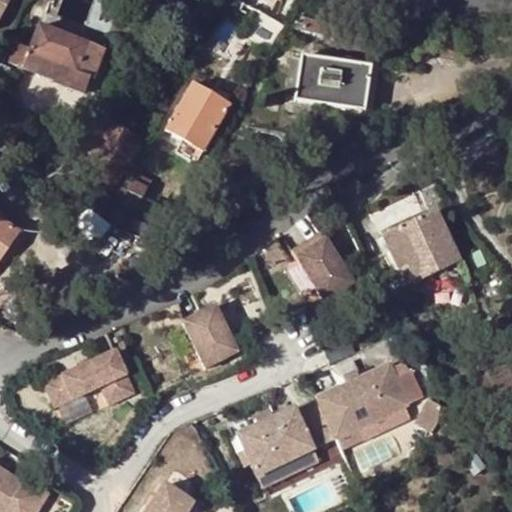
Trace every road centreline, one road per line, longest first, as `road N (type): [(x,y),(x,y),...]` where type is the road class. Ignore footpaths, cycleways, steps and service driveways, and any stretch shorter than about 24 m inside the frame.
road 1 (residential): [(511,88),(373,156),(263,241),(183,286),(0,366)]
road 2 (residential): [(106,496),(164,422),(271,372)]
road 3 (residential): [(0,426),(106,496)]
